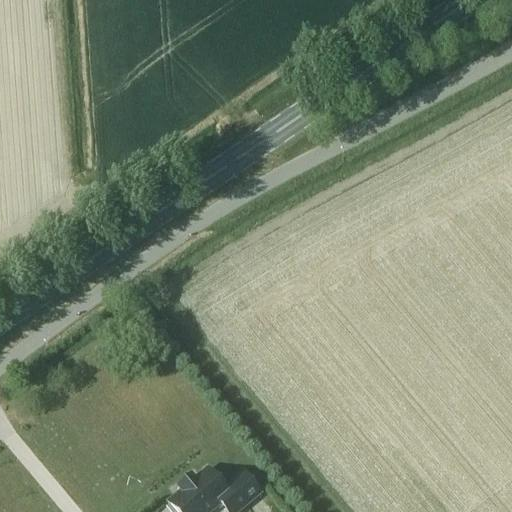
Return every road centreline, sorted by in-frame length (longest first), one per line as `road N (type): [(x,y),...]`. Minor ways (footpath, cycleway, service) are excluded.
road 1 (unclassified): [(0,367),(192,226),(511,49)]
road 2 (primary): [(0,319),(468,0)]
